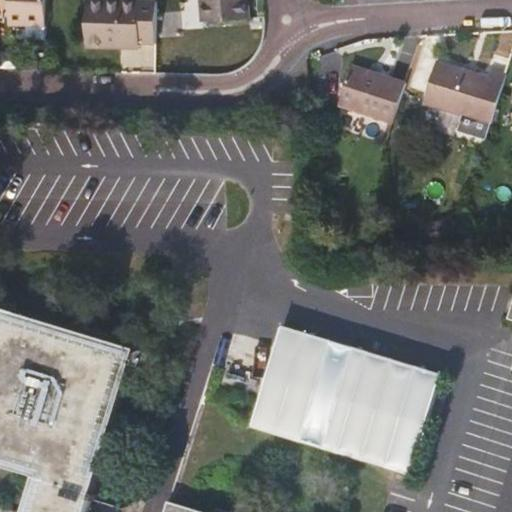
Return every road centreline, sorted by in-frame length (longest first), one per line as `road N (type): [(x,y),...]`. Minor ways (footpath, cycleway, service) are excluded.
road 1 (residential): [(286,13),(280,75),(255,92),(0,86)]
road 2 (residential): [(511,7),(286,13)]
